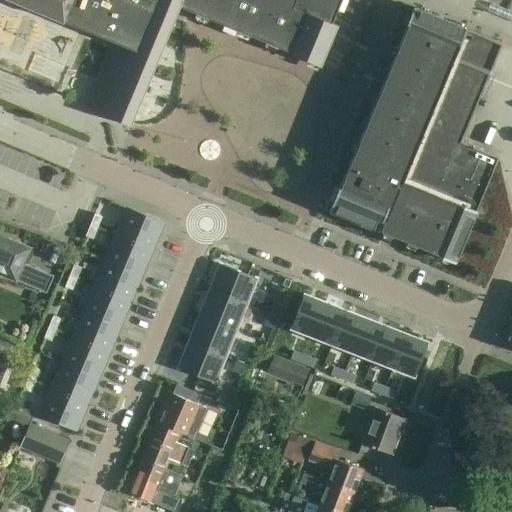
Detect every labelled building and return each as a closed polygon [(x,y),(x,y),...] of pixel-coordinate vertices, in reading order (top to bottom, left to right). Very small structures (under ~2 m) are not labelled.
[(12,0),(116,43),(89,109),(121,122),(131,126),(171,25),(178,7),(289,52),(288,55),(307,62),(319,67),(336,26),(331,23),(340,0),(12,0)] [(331,202),(327,211),(377,232),(378,230),(397,238),(427,251),(427,252),(436,256),(454,263),(497,157),(460,141),(500,44),(412,7),(401,33),(402,34),(358,139),(354,148),(342,177),(340,181),(338,186),(333,196),(331,202)] [(125,209),(115,234),(151,249),(162,224),(125,209)] [(93,214),(85,235),(92,238),(101,217),(93,214)] [(115,234),(104,260),(140,276),(151,249),(115,234)] [(0,235),(0,273),(45,293),(52,276),(22,263),(28,249),(7,241),(8,239),(0,235)] [(104,260),(93,285),(130,300),(140,276),(104,260)] [(218,263),(207,290),(244,305),(255,278),(218,263)] [(73,264),(64,287),(72,290),(80,268),(73,264)] [(93,285),(82,311),(119,326),(130,300),(93,285)] [(207,290),(197,316),(234,330),(244,305),(207,290)] [(303,294),(290,328),(311,336),(324,303),(303,294)] [(273,303),(268,314),(276,317),(281,306),(273,303)] [(324,303),(311,336),(331,343),(344,310),(324,303)] [(344,310),(331,343),(351,351),(364,318),(344,310)] [(82,311),(72,337),(108,352),(119,326),(82,311)] [(268,314),(264,325),(272,329),(276,317),(268,314)] [(52,316),(43,338),(50,341),(59,319),(52,316)] [(197,316),(187,341),(224,356),(234,330),(197,316)] [(364,318),(351,351),(372,359),(385,326),(364,318)] [(511,349),(511,326),(508,325),(500,344),(511,349)] [(385,326),(372,359),(392,367),(404,334),(385,326)] [(404,334),(392,367),(413,375),(426,342),(404,334)] [(72,337),(61,363),(97,378),(108,352),(72,337)] [(187,341),(176,368),(214,382),(224,356),(187,341)] [(292,351),(289,359),(300,363),(303,356),(292,351)] [(275,355),(268,372),(302,385),(309,368),(275,355)] [(303,356),(300,363),(312,368),(315,360),(303,356)] [(235,360),(230,372),(238,375),(243,364),(235,360)] [(61,363),(50,389),(86,404),(97,378),(61,363)] [(31,367),(22,389),(29,392),(38,370),(31,367)] [(332,367),(329,375),(340,379),(343,372),(332,367)] [(343,372),(340,379),(352,384),(355,376),(343,372)] [(372,383),(369,390),(381,395),(384,387),(372,383)] [(163,404),(156,423),(180,433),(186,435),(192,438),(203,410),(197,407),(194,406),(199,394),(176,384),(170,395),(169,395),(164,405),(163,404)] [(384,387),(381,395),(392,399),(395,392),(384,387)] [(50,389),(39,414),(75,429),(86,404),(50,389)] [(352,396),(349,404),(365,410),(369,398),(354,392),(352,396)] [(217,394),(214,402),(226,406),(229,399),(217,394)] [(391,455),(404,418),(374,406),(360,443),(391,455)] [(21,411),(16,422),(26,426),(30,414),(21,411)] [(29,423),(19,447),(39,455),(49,432),(29,423)] [(156,423),(148,441),(172,450),(173,451),(184,455),(190,458),(194,449),(188,447),(176,442),(180,433),(156,423)] [(49,432),(39,455),(58,464),(69,440),(49,432)] [(290,432),(284,449),(304,456),(310,440),(290,432)] [(148,441),(141,459),(155,465),(160,467),(165,469),(165,468),(169,459),(181,464),(187,466),(190,458),(184,455),(173,451),(172,450),(148,441)] [(326,482),(353,493),(362,469),(335,458),(339,451),(314,442),(307,461),(330,470),(326,482)] [(135,475),(134,475),(158,485),(157,488),(159,488),(170,493),(171,494),(174,495),(182,475),(165,469),(160,467),(155,465),(141,459),(135,475)] [(326,482),(303,473),(299,482),(322,492),(317,504),(337,511),(345,511),(353,493),(326,482)] [(134,477),(128,492),(165,508),(170,493),(159,488),(157,488),(158,485),(134,475),(134,477)] [(337,511),(317,504),(293,495),(287,511),(337,511)]
